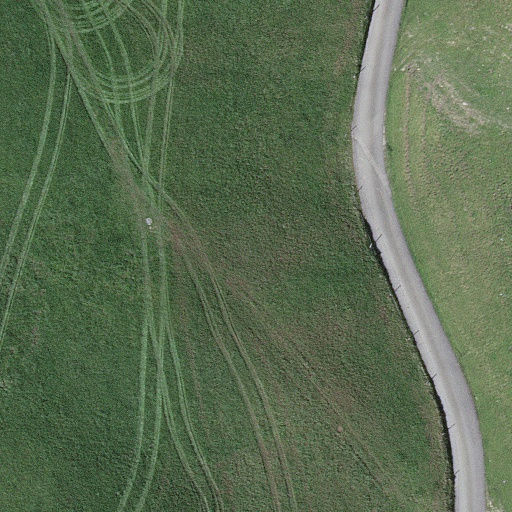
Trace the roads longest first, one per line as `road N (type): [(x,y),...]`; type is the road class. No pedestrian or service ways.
road 1 (track): [(57,0),(121,147),(163,198),(221,247),(408,511)]
road 2 (residential): [(471,511),(454,398),(394,253),(371,169),(370,106),(391,0)]
